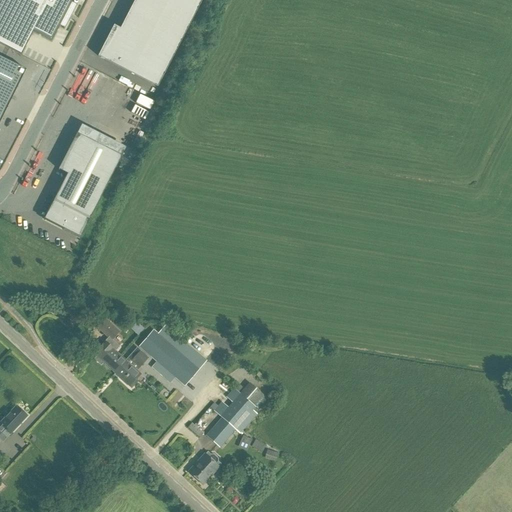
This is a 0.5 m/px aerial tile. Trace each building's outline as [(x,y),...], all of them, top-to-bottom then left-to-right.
[(72,0),(0,0),(0,44),(21,55),(33,32),(51,41),(59,26),(63,28),(76,5),(71,3),(72,0)] [(201,0),(134,0),(120,28),(113,25),(102,47),(97,56),(131,73),(157,87),(201,0)] [(0,57),(0,120),(25,70),(0,57)] [(121,156),(76,133),(58,170),(66,174),(53,200),(52,200),(43,218),(80,238),(121,156)] [(108,338),(94,354),(96,355),(98,357),(95,361),(101,365),(103,362),(115,373),(121,367),(115,362),(121,355),(116,350),(119,347),(112,340),(120,331),(108,320),(107,318),(98,328),(108,338)] [(164,325),(158,333),(160,335),(199,369),(207,360),(164,325)] [(154,330),(139,347),(185,386),(200,369),(199,369),(160,335),(158,333),(154,330)] [(121,355),(115,362),(121,367),(115,373),(116,374),(131,388),(138,381),(136,379),(141,374),(137,370),(148,357),(140,350),(137,347),(126,360),(121,355)] [(254,405),(263,396),(264,395),(251,383),(241,393),(254,405)] [(256,407),(254,405),(241,393),(234,387),(226,397),(232,402),(228,407),(221,401),(217,406),(213,411),(221,417),(206,435),(220,449),(236,430),(239,434),(258,414),(253,410),(256,407)] [(0,437),(6,431),(11,435),(28,416),(16,406),(1,424),(0,423),(0,437)] [(192,423),(188,428),(200,438),(204,434),(192,423)] [(243,435),(241,440),(250,445),(253,440),(243,435)] [(266,445),(255,439),(251,446),(262,452),(266,445)] [(268,449),(265,458),(275,461),(278,453),(268,449)] [(205,453),(188,471),(203,484),(221,464),(219,462),(219,459),(214,455),(211,455),(208,452),(206,454),(205,453)]
